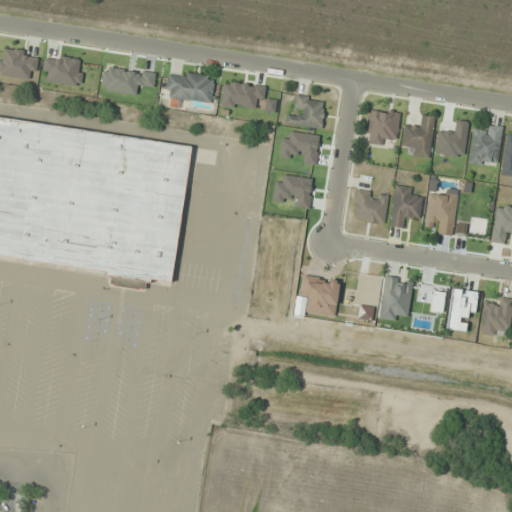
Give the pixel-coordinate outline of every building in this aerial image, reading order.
[(214,76),(168,71),(165,98),(211,103),(214,76)] [(321,128),(324,99),(298,96),(296,116),(287,115),(285,124),(321,128)] [(366,143),(386,145),(387,136),(397,137),(400,113),(370,109),(366,143)] [(429,158),(435,118),(419,115),(418,125),(405,123),(402,144),(411,145),(409,155),(429,158)] [(0,257),(109,272),(107,284),(147,290),(148,280),(172,284),(190,145),(0,119),(0,257)] [(502,127),(484,125),(483,132),(471,131),(468,163),(498,166),(502,127)] [(408,219),(419,220),(421,199),(412,198),(413,188),(394,185),(389,226),(406,228),(408,219)] [(388,195),(357,190),(352,219),(383,224),(388,195)] [(457,194),(428,191),(423,231),(452,235),(457,194)] [(511,207),(496,205),(490,241),(503,243),(504,233),(511,234),(511,207)] [(396,321),(397,312),(408,314),(412,280),(382,276),(377,318),(396,321)] [(470,332),(474,291),(451,289),(447,330),(470,332)] [(500,328),(509,329),(511,304),(511,299),(501,298),(500,306),(484,304),(480,332),(499,335),(500,328)]
